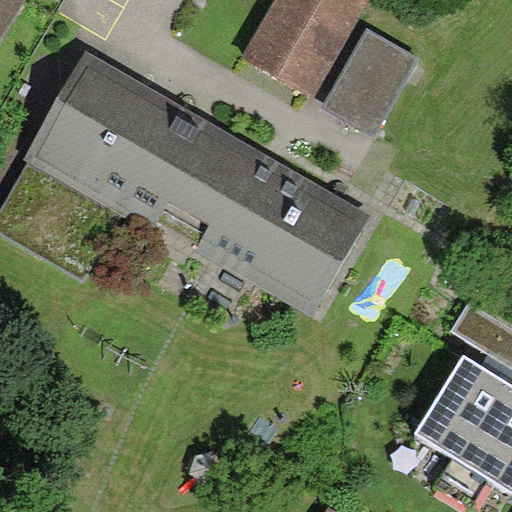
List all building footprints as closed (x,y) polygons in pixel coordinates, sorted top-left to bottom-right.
[(0,0),(0,20),(10,0),(0,0)] [(366,0),(284,0),(249,63),(311,97),(366,0)] [(418,62),(369,35),(327,112),(377,138),(418,62)] [(123,214),(197,255),(254,152),(87,61),(0,219),(0,236),(86,283),(123,214)] [(372,217),(254,152),(197,255),(316,320),(372,217)] [(511,332),(470,306),(453,333),(511,369),(511,332)] [(511,393),(466,364),(419,438),(511,497),(511,393)]
